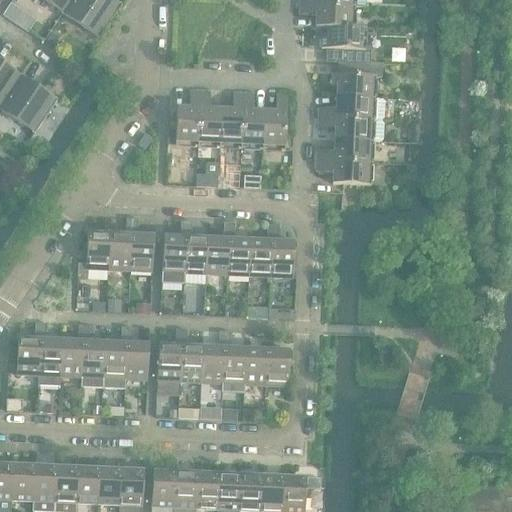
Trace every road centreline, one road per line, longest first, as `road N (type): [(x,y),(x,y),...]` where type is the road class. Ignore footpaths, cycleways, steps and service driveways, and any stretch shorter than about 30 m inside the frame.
road 1 (residential): [(301,209),(297,440),(0,430)]
road 2 (residential): [(77,196),(301,209)]
road 3 (residential): [(152,81),(302,88)]
road 4 (residential): [(0,311),(77,196)]
road 5 (residential): [(77,196),(152,81)]
road 6 (residential): [(301,209),(302,88)]
